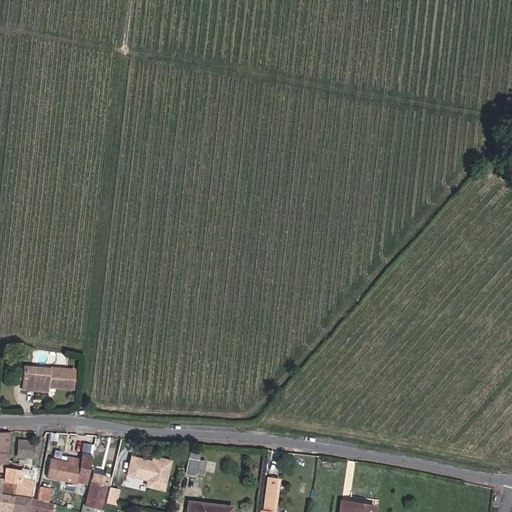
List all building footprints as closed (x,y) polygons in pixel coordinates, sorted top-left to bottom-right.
[(56,395),(57,389),(59,371),(59,369),(26,366),(23,391),(56,395)] [(57,389),(79,391),(81,373),(59,371),(57,389)] [(0,468),(6,469),(12,433),(0,432),(0,468)] [(22,451),(32,453),(33,444),(23,443),(22,451)] [(202,451),(192,448),(186,469),(196,472),(197,469),(204,472),(208,458),(201,456),(202,451)] [(165,485),(172,458),(154,454),(154,456),(133,450),(128,468),(149,474),(147,480),(165,485)] [(70,461),(54,459),(50,480),(78,484),(79,481),(89,484),(96,457),(85,454),(82,460),(71,456),(70,461)] [(215,470),(218,461),(209,458),(206,467),(215,470)] [(6,469),(5,481),(0,479),(0,510),(5,511),(9,511),(51,511),(53,507),(30,502),(32,489),(20,487),(22,472),(6,469)] [(112,478),(97,474),(87,506),(105,510),(112,478)] [(268,511),(276,511),(280,480),(271,479),(268,511)] [(122,491),(111,488),(107,503),(118,504),(122,491)] [(377,511),(378,504),(343,500),(341,511),(377,511)] [(230,511),(231,506),(192,501),(189,511),(230,511)]
